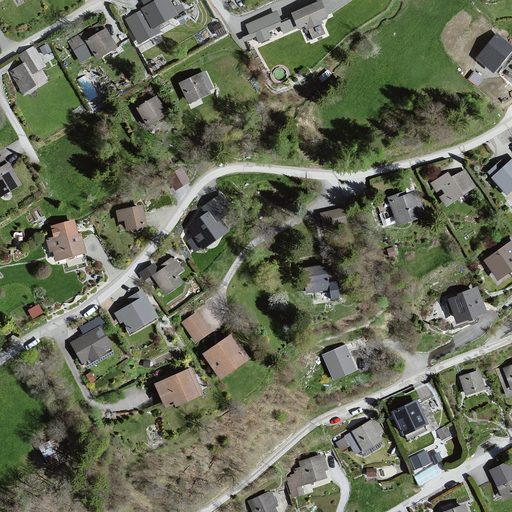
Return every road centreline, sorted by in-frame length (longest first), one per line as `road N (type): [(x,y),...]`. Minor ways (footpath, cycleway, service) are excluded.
road 1 (residential): [(0,361),(112,289),(214,174),(238,167),(372,171),(454,151),(511,121)]
road 2 (residential): [(204,511),(313,424),(511,338)]
road 3 (residential): [(393,511),(511,441)]
